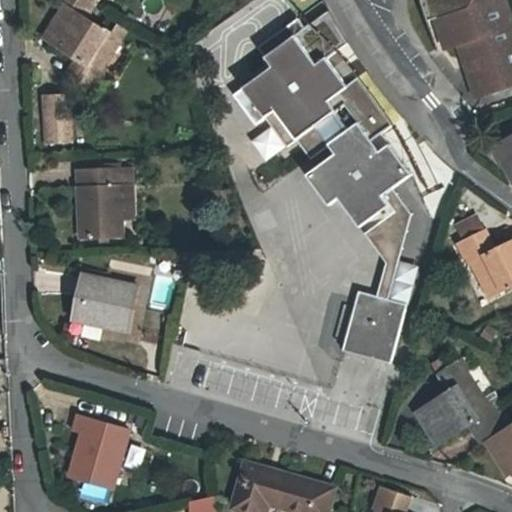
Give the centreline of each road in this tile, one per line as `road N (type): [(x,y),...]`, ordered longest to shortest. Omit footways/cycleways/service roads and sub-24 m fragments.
road 1 (residential): [(444,481),(70,371),(32,351),(24,335),(4,0)]
road 2 (residential): [(356,0),(442,117),(461,162),(511,198)]
